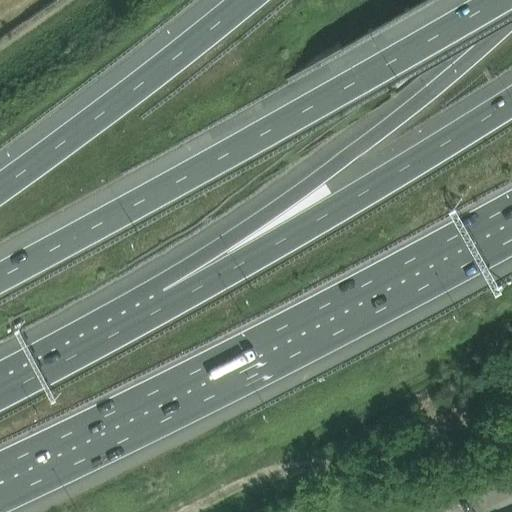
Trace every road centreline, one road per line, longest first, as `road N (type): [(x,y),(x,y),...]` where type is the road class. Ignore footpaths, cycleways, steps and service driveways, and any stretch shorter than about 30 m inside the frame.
road 1 (motorway): [(0,480),(511,223)]
road 2 (motorway): [(497,0),(0,274)]
road 3 (motorway): [(511,11),(170,301)]
road 4 (motorway): [(511,103),(170,301)]
road 5 (track): [(511,326),(441,361),(250,489)]
road 6 (motorway): [(244,0),(0,186)]
road 7 (motorway): [(170,301),(0,392)]
